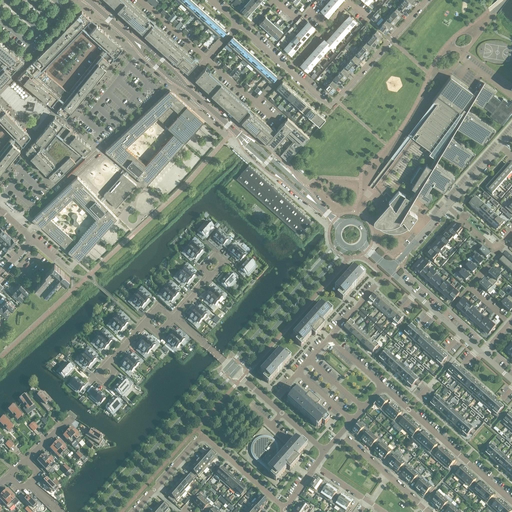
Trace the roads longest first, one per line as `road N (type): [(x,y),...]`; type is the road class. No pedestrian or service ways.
road 1 (unclassified): [(173,80),(15,222)]
road 2 (residential): [(134,511),(202,436),(285,509)]
road 3 (tertiary): [(228,365),(97,511)]
road 4 (tertiary): [(109,511),(234,371)]
road 5 (residential): [(389,269),(511,133)]
road 6 (residential): [(511,502),(382,387)]
road 7 (tertiary): [(338,240),(228,365)]
road 8 (tertiary): [(234,371),(344,246)]
road 9 (residential): [(425,0),(330,105)]
road 10 (residential): [(481,354),(389,269)]
